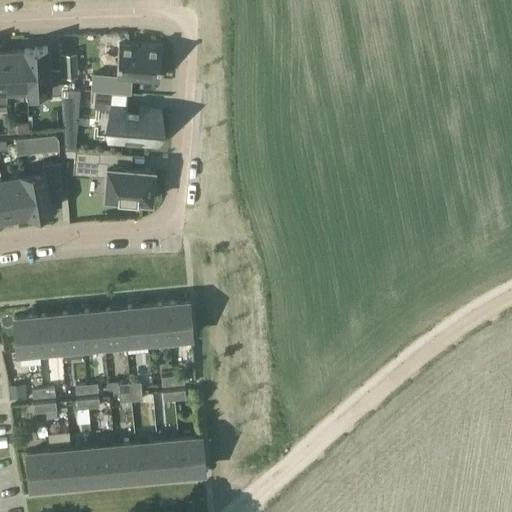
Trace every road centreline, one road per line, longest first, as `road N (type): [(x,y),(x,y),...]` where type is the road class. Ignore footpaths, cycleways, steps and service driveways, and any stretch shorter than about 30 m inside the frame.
road 1 (residential): [(0,22),(156,16),(187,37),(168,226),(0,245)]
road 2 (track): [(247,511),(436,343),(511,294)]
road 3 (unknown): [(175,213),(203,211),(231,240),(243,269),(261,499)]
